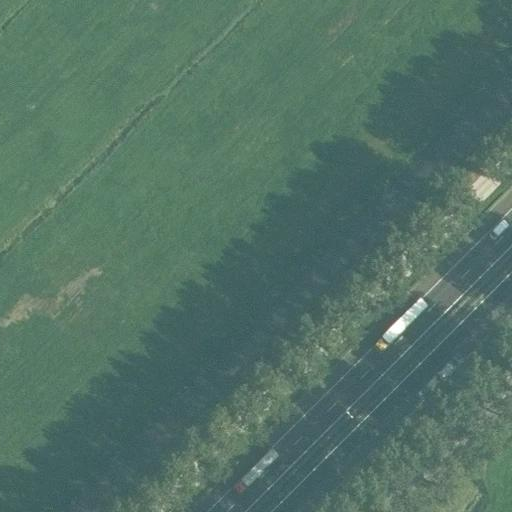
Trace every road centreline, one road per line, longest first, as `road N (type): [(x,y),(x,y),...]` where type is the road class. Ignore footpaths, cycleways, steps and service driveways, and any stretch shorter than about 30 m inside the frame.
road 1 (unclassified): [(158,511),(511,158)]
road 2 (motorway): [(511,224),(220,511)]
road 3 (motorway): [(302,511),(511,298)]
road 4 (unclassified): [(383,511),(511,380)]
